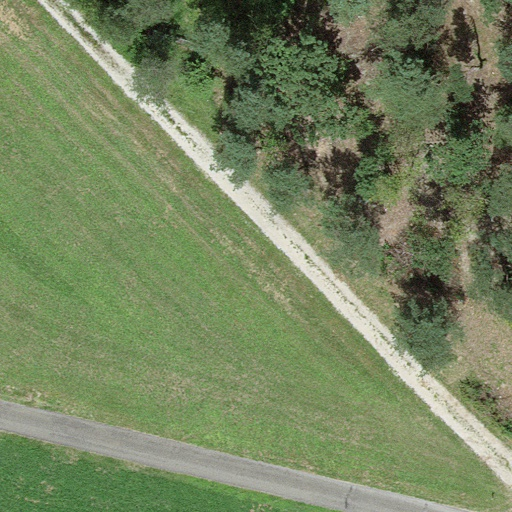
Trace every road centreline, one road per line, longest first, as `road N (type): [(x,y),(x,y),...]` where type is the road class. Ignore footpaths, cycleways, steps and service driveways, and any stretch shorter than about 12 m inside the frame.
road 1 (track): [(511,466),(56,0)]
road 2 (unclassified): [(0,414),(409,511)]
road 3 (track): [(511,294),(305,27)]
